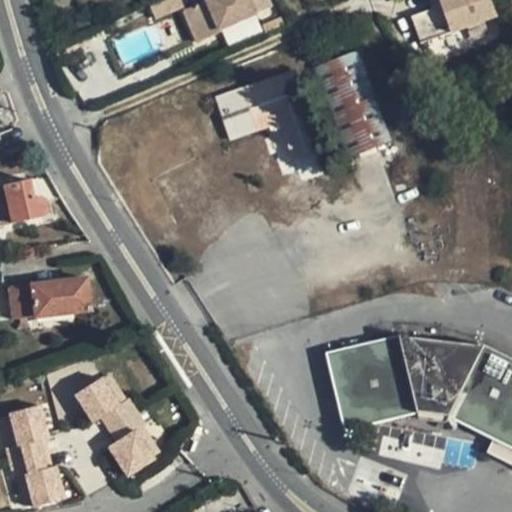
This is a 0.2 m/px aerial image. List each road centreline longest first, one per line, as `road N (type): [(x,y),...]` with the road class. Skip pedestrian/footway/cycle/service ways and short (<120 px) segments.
road 1 (unknown): [(463,493),(340,446),(315,405),(312,361),(331,335),(383,321),(511,327)]
road 2 (tertiary): [(60,129),(151,297),(238,425)]
road 3 (residential): [(60,129),(365,0)]
road 4 (unknown): [(172,328),(375,230),(393,213),(397,189),(389,167)]
road 5 (residential): [(238,425),(157,492),(100,511)]
road 6 (tertiary): [(13,0),(60,129)]
